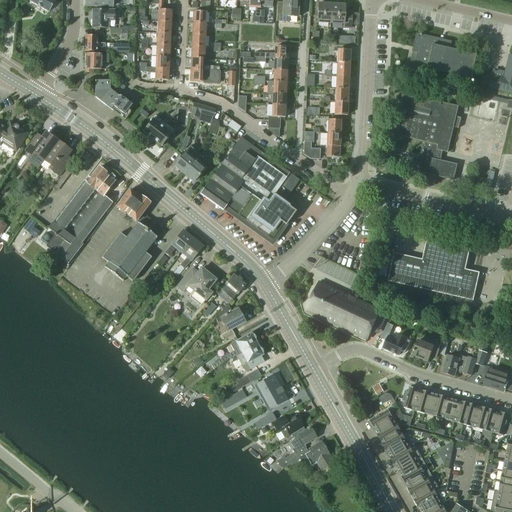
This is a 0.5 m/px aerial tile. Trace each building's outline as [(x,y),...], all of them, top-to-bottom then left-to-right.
[(30,0),(29,2),(48,12),(55,0),(30,0)] [(112,8),(111,0),(85,0),(85,8),(112,8)] [(298,10),(298,7),(298,0),(283,0),(283,3),(278,3),(277,22),(289,22),(289,17),(298,18),(298,17),(300,17),(300,10),(298,10)] [(171,23),(171,11),(163,10),(164,5),(159,4),(158,22),(171,23)] [(331,24),(332,5),(318,4),(317,23),(331,24)] [(351,29),(352,14),(345,13),(345,5),(332,5),(331,24),(343,24),(343,29),(351,29)] [(114,22),(114,11),(93,11),(93,21),(91,21),(91,28),(93,28),(93,29),(107,29),(107,22),(114,22)] [(206,24),(207,13),(193,12),(193,24),(206,24)] [(170,34),(171,23),(158,22),(157,34),(170,34)] [(193,24),(192,35),(205,36),(206,24),(193,24)] [(319,40),(320,32),(313,32),(313,43),(319,44),(319,45),(329,45),(329,41),(319,40)] [(170,46),(170,34),(157,34),(157,45),(170,46)] [(472,79),(477,55),(477,56),(450,49),(452,42),(417,34),(413,47),(417,48),(416,51),(416,53),(418,54),(413,73),(432,77),(434,69),(471,78),(471,79),(472,79)] [(205,48),(205,36),(192,35),(192,47),(205,48)] [(105,53),(105,45),(97,45),(97,37),(85,37),(85,53),(105,53)] [(169,57),(170,46),(157,45),(156,57),(169,57)] [(129,54),(129,46),(113,46),(113,54),(129,54)] [(204,59),(205,48),(192,47),(191,59),(204,59)] [(288,60),(288,48),(274,47),(274,54),(254,53),(253,58),(255,58),(265,59),(274,59),(288,60)] [(350,58),(351,53),(350,53),(350,51),(337,50),(337,63),(349,64),(350,58)] [(102,71),(102,64),(108,64),(108,56),(102,56),(102,55),(85,55),(85,71),(85,74),(92,74),(92,71),(102,71)] [(511,92),(511,56),(509,55),(503,77),(482,72),(479,86),(511,92)] [(169,69),(169,57),(156,57),(155,68),(169,69)] [(190,70),(204,71),(204,59),(191,59),(190,70)] [(287,72),(288,60),(274,59),(273,71),(287,72)] [(350,71),(350,66),(349,66),(349,64),(337,63),(336,76),(348,77),(349,71),(350,71)] [(146,68),(146,72),(155,73),(155,80),(168,81),(169,69),(155,68),(146,68)] [(213,83),(219,84),(219,76),(220,72),(213,71),(204,71),(190,70),(190,82),(213,83)] [(287,83),(287,72),(273,71),(273,82),(287,83)] [(349,84),(349,79),(348,79),(348,77),(336,76),(335,89),(348,89),(348,84),(349,84)] [(132,105),(121,97),(120,98),(111,90),(111,81),(95,81),(95,97),(125,120),(130,113),(128,111),(132,105)] [(287,83),(273,82),(268,82),(268,93),(272,94),(286,94),(287,83)] [(349,97),(349,92),(348,92),(348,89),(335,89),(335,102),(347,102),(348,97),(349,97)] [(511,100),(475,92),(474,97),(508,105),(507,108),(511,109),(511,100)] [(286,106),(286,94),(272,94),(272,105),(286,106)] [(448,153),(453,128),(458,129),(461,118),(456,117),(458,107),(403,94),(393,135),(423,142),(420,156),(410,154),(406,170),(453,180),(457,165),(440,161),(442,151),(448,153)] [(348,110),(348,105),(347,105),(347,102),(335,102),(334,115),(347,116),(347,110),(348,110)] [(194,104),(191,116),(198,118),(200,114),(213,118),(216,110),(194,104)] [(285,118),(286,106),(272,105),(271,117),(268,117),(268,128),(279,128),(279,118),(285,118)] [(145,107),(140,114),(146,118),(151,112),(145,107)] [(320,116),(320,109),(308,108),(308,115),(320,116)] [(161,147),(173,131),(155,117),(143,132),(161,147)] [(215,136),(218,127),(218,122),(212,120),(208,133),(215,136)] [(341,129),(341,123),(340,123),(341,121),(328,120),(327,133),(340,134),(340,128),(341,129)] [(16,152),(26,134),(18,130),(18,129),(18,127),(16,126),(13,126),(13,127),(9,125),(5,133),(0,130),(0,147),(1,147),(2,145),(16,152)] [(339,149),(339,141),(340,141),(341,136),(340,136),(340,134),(327,133),(326,157),(333,157),(333,159),(337,159),(337,157),(339,158),(339,153),(340,153),(340,149),(339,149)] [(44,161),(58,142),(46,134),(41,141),(35,137),(25,151),(31,156),(33,153),(44,161)] [(273,196),(280,187),(290,194),(299,181),(240,138),(203,191),(203,192),(225,207),(224,207),(228,210),(228,209),(270,240),(273,240),(283,224),(286,226),(296,212),(273,196)] [(69,163),(64,159),(70,151),(58,142),(44,161),(54,169),(52,172),(59,177),(69,163)] [(319,160),(320,149),(310,149),(311,142),(303,142),(303,155),(310,159),(319,160)] [(185,152),(174,165),(176,166),(175,167),(179,171),(180,170),(184,174),(200,155),(196,152),(190,147),(185,152)] [(194,182),(205,169),(208,165),(202,160),(204,158),(200,155),(184,174),(189,178),(188,179),(192,182),(193,181),(194,182)] [(57,191),(75,168),(71,164),(52,188),(57,191)] [(80,243),(112,203),(109,201),(109,200),(114,204),(122,194),(117,190),(112,196),(106,192),(114,182),(105,174),(106,173),(105,172),(105,170),(102,168),(100,168),(99,167),(87,183),(84,182),(52,222),(47,228),(47,229),(38,241),(68,263),(82,245),(80,243)] [(486,180),(475,177),(473,185),(484,187),(486,180)] [(45,186),(40,193),(45,197),(50,190),(45,186)] [(142,214),(150,204),(141,197),(140,199),(129,190),(117,207),(138,224),(138,223),(139,224),(144,228),(145,229),(149,233),(150,233),(155,237),(161,229),(142,214)] [(30,220),(23,229),(29,233),(35,238),(39,233),(33,228),(36,224),(30,220)] [(145,253),(157,238),(155,237),(150,233),(149,233),(145,229),(144,228),(139,224),(138,223),(138,224),(133,230),(132,229),(132,230),(132,231),(128,236),(127,237),(127,238),(120,234),(120,235),(117,239),(116,238),(115,240),(116,240),(112,244),(111,245),(108,250),(107,250),(106,251),(107,251),(102,257),(102,258),(108,263),(105,266),(104,267),(123,281),(126,277),(133,283),(138,276),(139,277),(140,276),(139,275),(143,270),(144,269),(147,265),(148,265),(148,264),(151,259),(152,258),(151,258),(145,253)] [(396,231),(398,225),(389,223),(388,229),(396,231)] [(180,256),(192,240),(191,239),(191,238),(187,234),(186,235),(183,232),(165,254),(169,257),(176,249),(181,253),(179,255),(180,256)] [(381,248),(375,272),(387,274),(389,265),(391,266),(388,282),(473,301),(480,273),(466,270),(470,250),(456,247),(457,244),(456,244),(442,241),(443,238),(429,235),(428,235),(427,237),(427,238),(422,260),(394,253),(392,260),(390,260),(392,251),(381,248)] [(191,261),(202,248),(198,244),(199,244),(195,240),(194,241),(192,240),(180,256),(181,257),(183,254),(187,258),(173,274),(177,277),(191,261)] [(161,267),(168,259),(164,256),(153,269),(156,270),(160,265),(161,267)] [(207,291),(215,280),(206,273),(207,271),(204,274),(200,271),(198,274),(192,269),(178,287),(184,292),(188,287),(194,291),(192,293),(193,294),(193,296),(194,297),(195,298),(196,299),(197,300),(198,301),(200,302),(201,302),(203,302),(204,302),(211,294),(207,291)] [(235,298),(247,284),(235,274),(223,288),(235,298)] [(367,340),(381,311),(346,295),(319,282),(306,311),(367,340)] [(211,303),(207,308),(211,312),(216,307),(211,303)] [(232,330),(245,323),(237,309),(226,315),(224,310),(216,319),(218,323),(221,321),(227,332),(221,335),(224,341),(235,335),(232,330)] [(387,324),(383,332),(390,335),(394,327),(387,324)] [(230,359),(257,344),(254,340),(255,340),(255,339),(255,338),(254,337),(254,336),(253,336),(253,335),(252,335),(251,334),(230,345),(234,352),(228,355),(230,359)] [(405,352),(410,342),(398,336),(396,341),(388,337),(383,348),(399,355),(401,350),(405,352)] [(439,351),(441,345),(430,340),(428,345),(418,341),(412,356),(429,363),(431,357),(437,359),(440,352),(439,351)] [(482,342),(475,364),(482,366),(486,354),(485,353),(488,343),(482,342)] [(259,349),(257,344),(230,359),(232,363),(238,359),(245,373),(252,369),(249,363),(263,355),(262,354),(262,353),(262,352),(262,351),(261,350),(261,349),(260,349),(259,349)] [(472,376),(476,360),(468,358),(468,359),(460,357),(460,359),(448,356),(443,373),(455,377),(456,371),(472,376)] [(223,363),(221,359),(211,366),(214,370),(223,363)] [(485,367),(481,382),(484,383),(484,385),(505,392),(506,389),(511,391),(511,387),(511,381),(509,381),(511,375),(485,367)] [(287,400),(273,375),(255,385),(269,410),(287,400)] [(238,384),(231,388),(234,393),(240,389),(250,382),(246,376),(236,382),(238,384)] [(414,411),(420,390),(417,389),(417,387),(412,386),(411,388),(410,387),(409,392),(406,391),(403,401),(406,402),(404,408),(414,411)] [(424,414),(430,393),(420,390),(414,411),(424,414)] [(434,417),(440,396),(430,393),(424,414),(434,417)] [(444,419),(450,398),(440,396),(434,417),(444,419)] [(454,422),(460,401),(450,398),(444,419),(454,422)] [(464,425),(469,404),(460,401),(454,422),(464,425)] [(474,428),(479,407),(469,404),(464,425),(474,428)] [(483,430),(489,409),(479,407),(474,428),(483,430)] [(493,433),(499,412),(489,409),(483,430),(493,433)] [(396,423),(389,410),(370,421),(377,434),(396,423)] [(503,436),(509,415),(499,412),(493,433),(503,436)] [(271,414),(254,424),(257,430),(262,428),(262,427),(275,420),(271,414)] [(283,416),(271,423),(277,434),(281,432),(285,438),(292,434),(303,427),(302,426),(303,426),(300,421),(299,421),(296,417),(289,422),(289,421),(287,422),(283,416)] [(403,436),(396,423),(377,434),(384,447),(403,436)] [(284,457),(277,461),(283,468),(286,467),(287,466),(311,452),(310,451),(308,452),(305,448),(304,446),(316,438),(310,428),(305,431),(303,427),(292,434),(296,440),(291,443),(296,452),(288,457),(285,458),(284,457)] [(392,460),(415,447),(414,445),(410,447),(403,436),(384,447),(392,460)] [(309,450),(310,451),(311,452),(287,466),(289,469),(293,467),(301,463),(302,464),(308,460),(311,466),(319,462),(326,472),(335,466),(329,456),(329,455),(322,443),(309,450)] [(399,473),(422,459),(415,447),(392,460),(399,473)] [(406,485),(429,472),(422,459),(399,473),(406,485)] [(511,473),(511,463),(505,462),(503,472),(511,473)] [(413,498),(437,485),(429,472),(406,485),(413,498)] [(511,484),(511,473),(503,472),(501,482),(511,484)] [(511,484),(501,482),(500,492),(495,491),(511,494),(511,484)] [(440,501),(434,490),(438,488),(437,485),(413,498),(421,511),(440,501)] [(511,505),(511,494),(495,491),(493,501),(511,505)] [(446,511),(440,501),(421,511),(446,511)] [(511,511),(511,505),(493,501),(491,511),(493,511),(511,511)]
